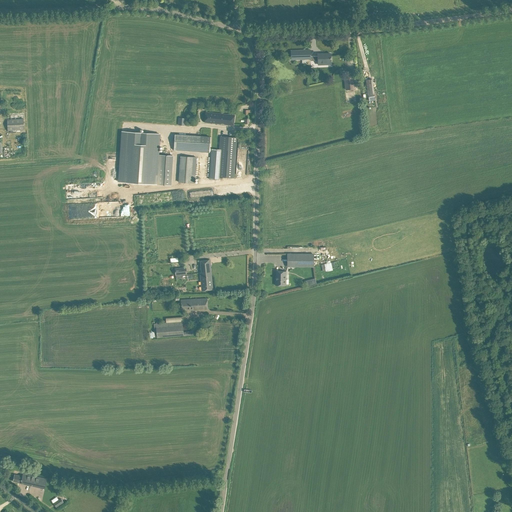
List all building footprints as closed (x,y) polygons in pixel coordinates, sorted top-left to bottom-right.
[(310,50),(291,51),(291,60),(302,59),(311,59),(311,56),(310,50)] [(331,66),(331,54),(318,54),(318,66),(331,66)] [(355,89),(354,76),(344,77),(345,90),(355,89)] [(368,95),(374,94),(372,79),(366,80),(368,95)] [(222,114),(206,112),(205,122),(220,124),(222,114)] [(224,124),(233,125),(235,115),(222,114),(220,124),(221,124),(221,123),(224,123),(224,124)] [(9,131),(18,130),(25,129),(24,119),(8,120),(9,131)] [(119,182),(156,184),(158,155),(160,134),(122,131),(119,182)] [(210,136),(200,136),(175,134),(174,150),(209,152),(210,136)] [(219,177),(234,178),(237,137),(220,136),(219,150),(211,149),(209,179),(219,180),(219,177)] [(159,155),(157,184),(171,185),(173,156),(159,155)] [(181,156),(179,182),(195,183),(196,157),(181,156)] [(288,254),(287,266),(314,267),(314,254),(288,254)] [(213,289),(210,260),(200,261),(202,272),(200,272),(202,290),(213,289)] [(330,261),(321,262),(323,271),(341,268),(339,260),(330,262),(330,261)] [(286,271),(276,271),(276,279),(275,279),(275,285),(286,285),(286,271)] [(201,310),(207,309),(207,299),(181,300),(181,310),(194,309),(194,310),(198,310),(198,309),(201,309),(201,310)] [(183,332),(182,322),(154,323),(155,337),(157,337),(183,336),(183,332)] [(13,481),(45,488),(47,479),(23,473),(22,476),(14,474),(13,481)] [(54,503),(56,507),(64,503),(61,499),(54,503)]
